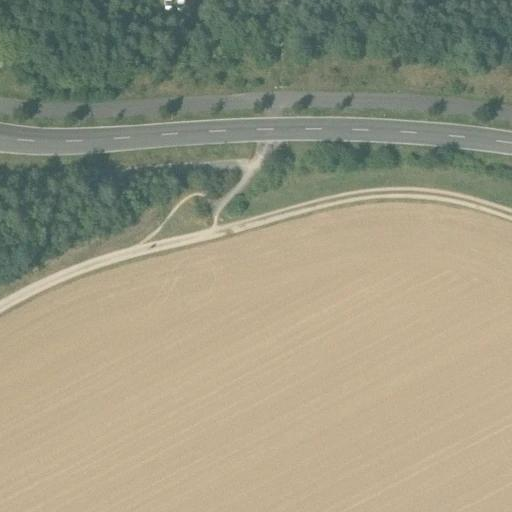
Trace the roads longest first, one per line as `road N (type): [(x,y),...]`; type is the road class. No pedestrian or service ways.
road 1 (unclassified): [(0,140),(356,133),(511,148)]
road 2 (track): [(511,220),(436,199),(392,197),(303,210),(134,256)]
road 3 (track): [(254,170),(117,181),(0,178)]
road 4 (track): [(134,256),(42,286),(0,310)]
